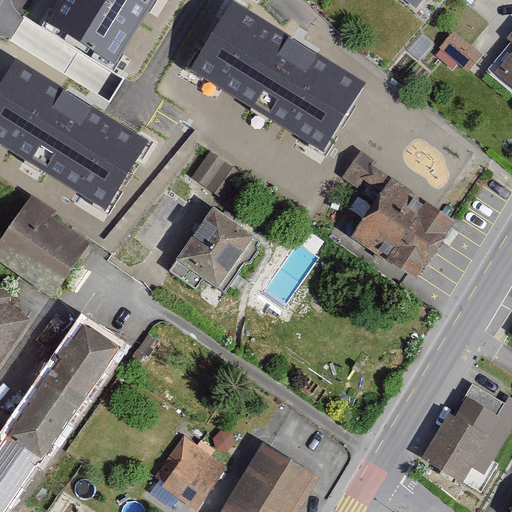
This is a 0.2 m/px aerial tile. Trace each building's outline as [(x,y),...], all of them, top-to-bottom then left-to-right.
[(162,0),(87,0),(137,35),(162,0)] [(405,0),(416,8),(422,0),(405,0)] [(259,75),(173,14),(148,48),(234,110),(259,75)] [(511,33),(485,67),(511,88),(511,33)] [(475,55),(451,35),(437,51),(462,71),(475,55)] [(167,84),(106,42),(57,113),(118,155),(167,84)] [(372,165),(304,115),(285,140),(353,190),(372,165)] [(212,149),(195,175),(218,190),(235,164),(212,149)] [(444,220),(382,176),(338,237),(399,282),(444,220)] [(87,244),(23,200),(0,233),(0,262),(50,297),(87,244)] [(256,242),(205,208),(164,270),(214,304),(256,242)] [(0,288),(0,355),(32,310),(0,288)] [(0,511),(22,511),(133,352),(82,318),(0,437),(0,511)] [(511,429),(511,401),(470,377),(419,465),(473,496),(511,429)] [(230,456),(191,433),(158,488),(196,511),(230,456)] [(292,511),(317,470),(261,438),(217,511),(292,511)]
